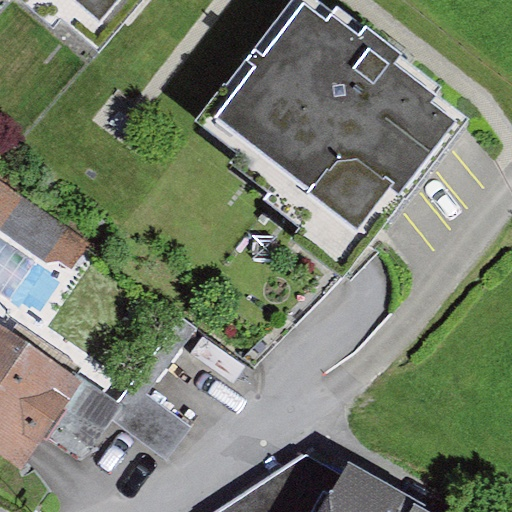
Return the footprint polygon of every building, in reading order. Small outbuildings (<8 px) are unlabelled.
[(7,0),(51,37),(62,25),(100,58),(149,0),(7,0)] [(334,22),(305,0),(299,0),(196,135),(273,193),(263,206),(343,266),(393,200),(404,208),(460,134),(431,111),(443,95),(394,57),(339,15),(334,22)] [(0,182),(0,233),(46,265),(61,263),(73,274),(92,247),(0,182)] [(221,316),(208,335),(244,360),(258,341),(221,316)] [(151,397),(197,334),(182,323),(119,410),(109,423),(169,466),(195,429),(151,397)] [(16,328),(9,339),(73,382),(81,371),(16,328)] [(9,339),(0,332),(0,462),(21,477),(46,438),(83,388),(73,382),(9,339)] [(83,388),(46,438),(81,463),(109,423),(119,410),(85,385),(83,388)] [(325,511),(343,481),(308,460),(224,511),(325,511)] [(424,511),(350,469),(343,481),(325,511),(424,511)]
